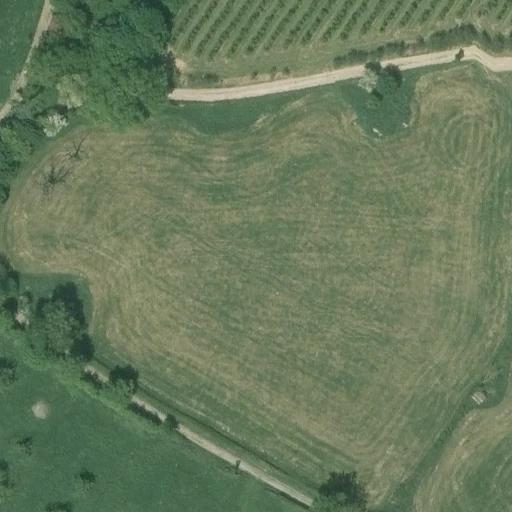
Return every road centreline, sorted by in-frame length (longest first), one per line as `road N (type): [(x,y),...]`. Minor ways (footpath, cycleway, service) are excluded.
road 1 (track): [(0,132),(92,84),(258,84),(511,43)]
road 2 (track): [(0,301),(44,343),(135,406),(316,511)]
road 3 (track): [(49,0),(0,117)]
